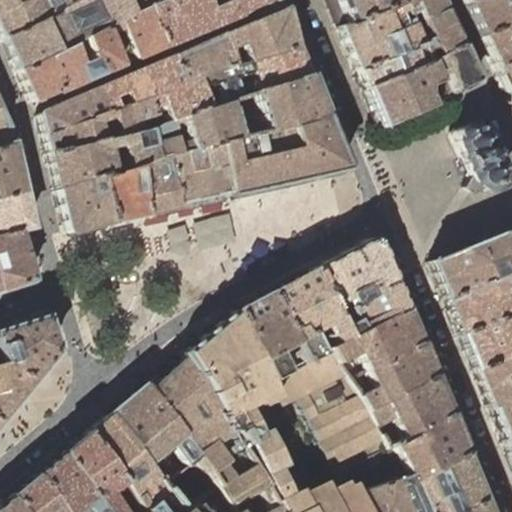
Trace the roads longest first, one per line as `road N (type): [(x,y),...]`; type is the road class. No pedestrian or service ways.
road 1 (residential): [(98,385),(227,293),(376,216)]
road 2 (residential): [(376,216),(503,511)]
road 3 (residential): [(376,216),(296,0)]
road 4 (residential): [(0,84),(57,292)]
road 5 (residential): [(510,147),(444,0)]
road 6 (residential): [(98,385),(0,469)]
